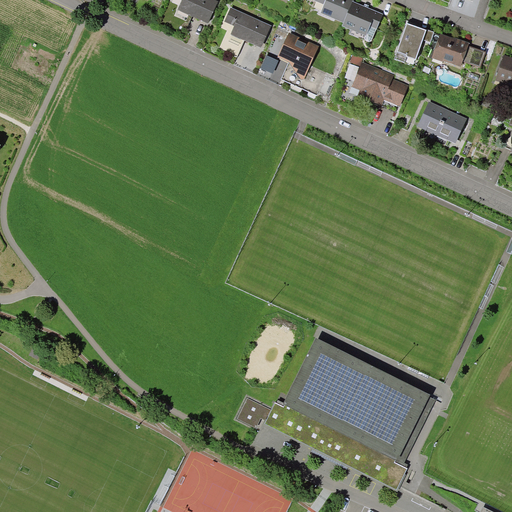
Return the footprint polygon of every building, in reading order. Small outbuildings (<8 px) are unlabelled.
[(181,0),(177,10),(208,23),(219,1),(216,0),(181,0)] [(320,13),(344,22),(353,1),(354,1),(354,0),(313,0),(324,5),(320,13)] [(363,6),(354,1),(353,1),(344,22),(342,26),(366,36),(365,38),(366,41),(369,42),(371,41),(383,14),(368,8),(363,6)] [(272,25),(231,7),(225,21),(234,26),(231,34),(261,48),(272,25)] [(426,30),(406,23),(396,51),(406,55),(406,56),(416,60),(423,40),(426,30)] [(427,30),(426,30),(423,40),(431,42),(434,32),(427,30)] [(319,46),(289,32),(277,57),(289,62),(301,81),(303,81),(310,66),(319,46)] [(454,38),(441,33),(432,58),(444,62),(444,61),(461,67),(463,61),(468,45),(469,43),(454,37),(454,38)] [(486,52),(468,45),(463,61),(480,67),(486,52)] [(350,62),(361,66),(362,62),(364,59),(354,54),(350,62)] [(279,60),(266,55),(261,68),(273,73),(279,60)] [(511,57),(504,55),(495,80),(511,85),(511,57)] [(327,73),(310,66),(303,81),(301,81),(289,62),(281,79),(317,95),(327,73)] [(395,75),(362,62),(361,66),(352,87),(360,90),(358,95),(382,105),(384,100),(400,106),(409,85),(393,79),(395,75)] [(350,93),(358,96),(358,95),(360,90),(352,87),(350,93)] [(467,118),(430,101),(418,126),(455,144),(467,118)] [(407,113),(401,127),(407,130),(413,116),(407,113)] [(466,141),(460,154),(466,157),(472,144),(466,141)] [(255,428),(260,419),(265,422),(264,423),(397,489),(407,468),(406,468),(408,465),(404,463),(436,400),(429,397),(430,395),(316,338),(283,403),(278,400),(276,403),(275,402),(271,409),(247,397),(236,419),(255,428)]
